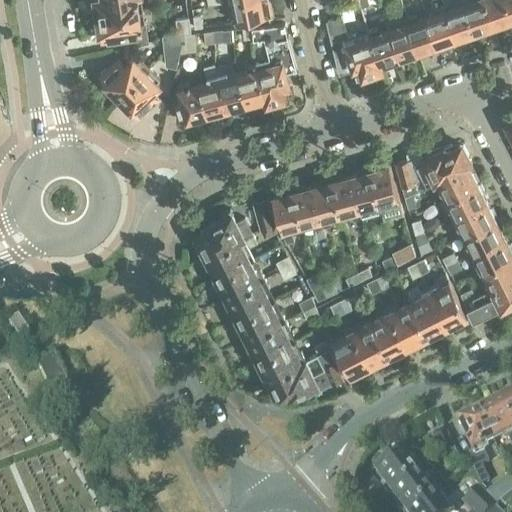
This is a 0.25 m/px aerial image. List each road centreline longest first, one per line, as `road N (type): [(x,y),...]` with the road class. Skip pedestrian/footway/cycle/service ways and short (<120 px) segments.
road 1 (unclassified): [(164,200),(142,246),(155,311),(226,453),(277,508)]
road 2 (residential): [(277,508),(371,408),(511,340)]
road 3 (residential): [(336,131),(213,166),(164,200)]
road 4 (residential): [(336,131),(302,0)]
road 5 (residential): [(464,90),(336,131)]
road 6 (primary): [(54,243),(82,242),(107,209),(101,182),(75,163)]
